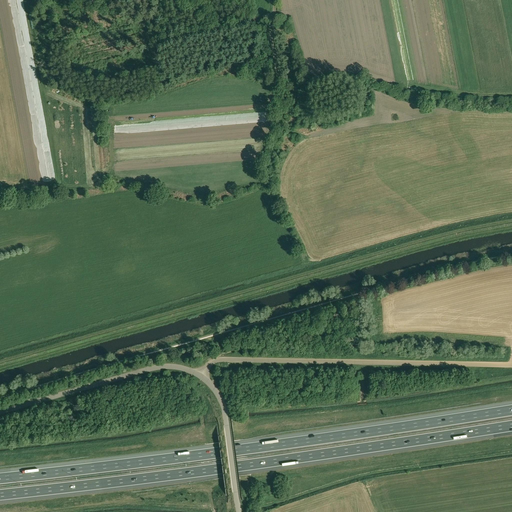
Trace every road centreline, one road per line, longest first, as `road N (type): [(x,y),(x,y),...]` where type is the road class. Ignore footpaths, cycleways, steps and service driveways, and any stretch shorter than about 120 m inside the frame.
road 1 (motorway): [(0,495),(511,425)]
road 2 (motorway): [(511,409),(0,478)]
road 3 (unclassified): [(199,375),(218,360),(511,360)]
road 4 (tertiary): [(199,375),(157,367),(0,412)]
road 5 (tertiary): [(239,511),(224,409),(199,375)]
